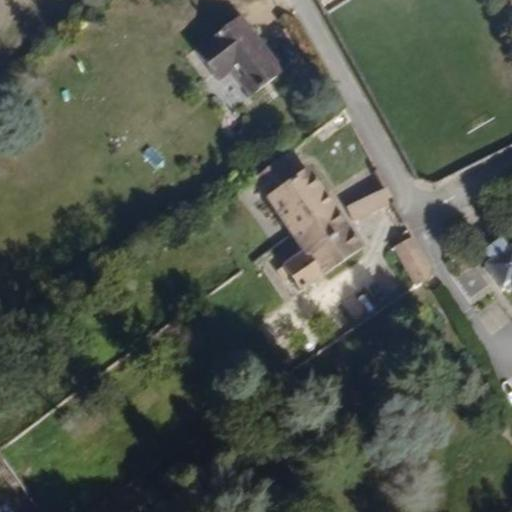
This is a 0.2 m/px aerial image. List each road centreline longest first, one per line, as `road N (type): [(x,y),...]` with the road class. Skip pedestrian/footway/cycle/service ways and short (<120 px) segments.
road 1 (residential): [(417,218),(293,0)]
road 2 (residential): [(417,218),(440,274),(487,346)]
